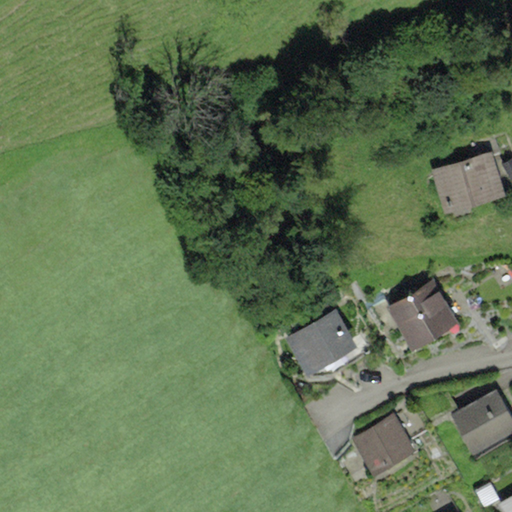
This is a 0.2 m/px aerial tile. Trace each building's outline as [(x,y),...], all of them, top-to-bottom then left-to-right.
[(493,148),(435,164),(449,213),(507,196),(493,148)] [(430,277),(381,309),(411,354),(460,322),(430,277)] [(286,344),(311,381),(358,350),(334,313),(286,344)] [(459,414),(477,450),(511,432),(511,399),(507,390),(459,414)] [(397,414),(359,437),(383,478),(421,455),(397,414)] [(511,511),(511,495),(497,504),(501,511),(511,511)]
